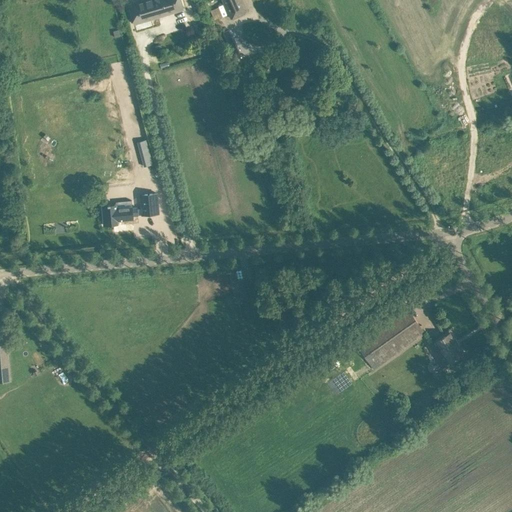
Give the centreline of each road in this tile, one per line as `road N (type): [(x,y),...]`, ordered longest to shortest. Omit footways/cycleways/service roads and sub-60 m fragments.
road 1 (unclassified): [(0,274),(446,235)]
road 2 (track): [(446,235),(146,447)]
road 3 (unknown): [(446,235),(331,51),(277,16)]
road 4 (track): [(1,274),(146,447)]
road 5 (unknown): [(185,258),(139,59)]
road 6 (unclassified): [(511,347),(446,235)]
